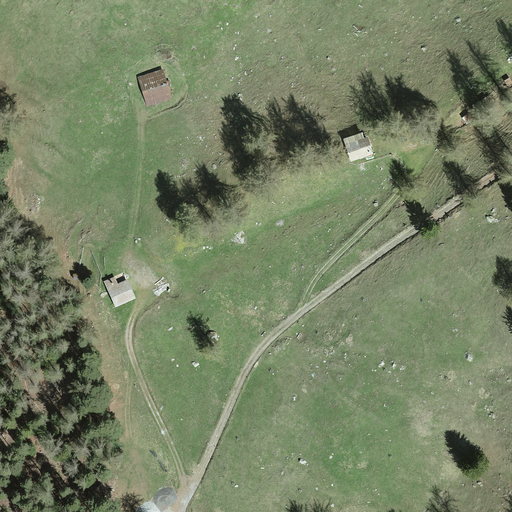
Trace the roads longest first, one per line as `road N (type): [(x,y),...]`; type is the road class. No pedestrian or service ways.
road 1 (track): [(511,169),(380,252),(264,343),(182,511)]
road 2 (track): [(185,496),(131,353),(139,273)]
road 3 (track): [(406,182),(315,276),(305,307)]
